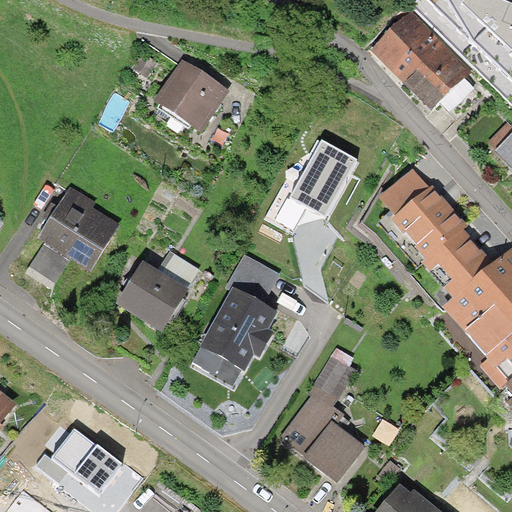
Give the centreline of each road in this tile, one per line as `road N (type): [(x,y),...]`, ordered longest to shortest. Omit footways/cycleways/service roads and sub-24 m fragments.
road 1 (tertiary): [(0,310),(284,511)]
road 2 (residential): [(68,0),(143,28),(274,54),(394,108)]
road 3 (residential): [(511,235),(394,108)]
road 4 (residential): [(394,108),(343,46),(279,0)]
